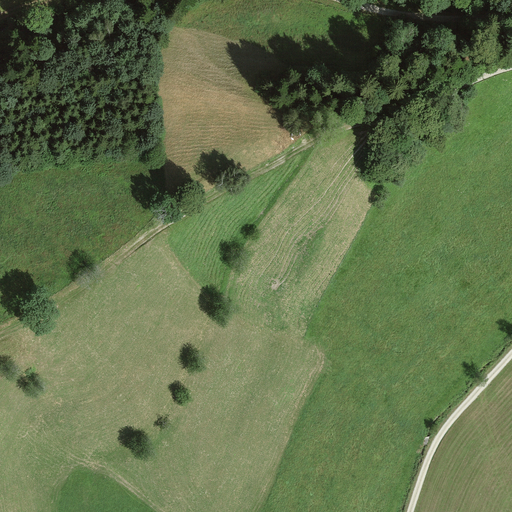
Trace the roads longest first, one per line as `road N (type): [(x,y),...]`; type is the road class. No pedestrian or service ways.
road 1 (track): [(0,334),(62,303),(182,213),(307,144),(511,67)]
road 2 (track): [(511,354),(444,429),(410,511)]
road 3 (track): [(339,0),(511,30)]
